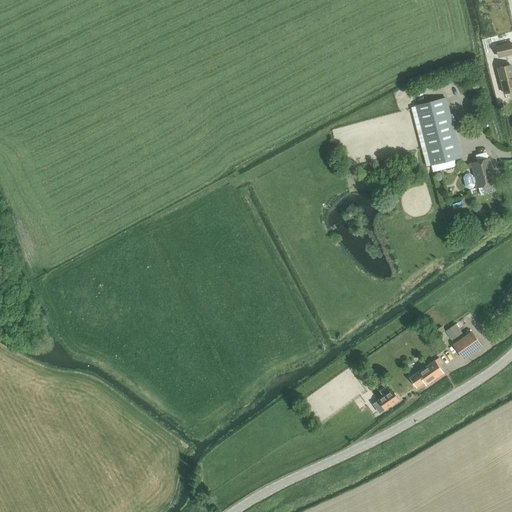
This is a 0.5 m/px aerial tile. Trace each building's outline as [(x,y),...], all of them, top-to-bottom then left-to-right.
[(511,53),(511,45),(511,43),(490,48),(492,58),(498,57),(511,53)] [(511,71),(510,65),(498,68),(504,94),(511,91),(511,71)] [(415,106),(431,165),(460,158),(445,98),(415,106)] [(473,177),(473,175),(469,174),(465,175),(463,178),(466,187),(469,189),(473,188),(475,184),(475,182),(476,182),(478,188),(495,183),(489,159),(472,163),(475,177),(473,177)] [(462,333),(455,324),(445,332),(451,341),(462,333)] [(453,344),(464,360),(483,347),(472,331),(453,344)] [(425,382),(427,385),(443,374),(434,361),(410,378),(417,388),(425,382)] [(392,391),(378,400),(385,410),(399,401),(392,391)]
